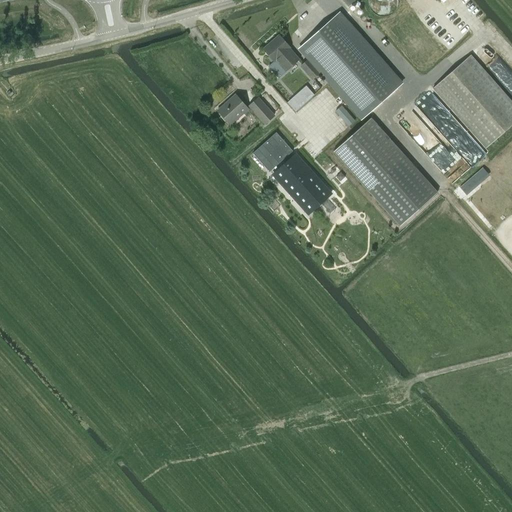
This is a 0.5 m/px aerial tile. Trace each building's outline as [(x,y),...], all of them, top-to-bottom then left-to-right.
[(338,15),(301,47),(364,118),(400,85),(423,63),(367,6),(346,24),(338,15)] [(280,35),(264,49),(275,62),(276,61),(286,72),(300,59),(290,49),(291,48),(280,35)] [(511,51),(500,36),(492,42),(507,63),(507,60),(510,58),(510,61),(511,61),(511,51)] [(511,100),(471,54),(433,88),(487,147),(511,124),(511,100)] [(309,60),(301,66),(313,80),(320,73),(309,60)] [(226,105),(219,112),(222,116),(221,117),(225,122),(227,120),(230,124),(232,123),(233,124),(238,119),(237,118),(248,109),(236,96),(230,102),(229,102),(226,105)] [(259,98),(250,106),(265,124),(274,116),(259,98)] [(350,126),(356,120),(348,111),(342,117),(350,126)] [(368,191),(406,157),(371,118),(333,153),(367,191),(368,191)] [(276,132),(253,153),(268,170),(270,172),(288,155),(293,151),(276,132)] [(292,157),(273,175),(304,209),(308,214),(331,194),(299,158),(298,159),(296,161),(292,157)] [(406,157),(368,191),(400,227),(438,192),(406,157)]
